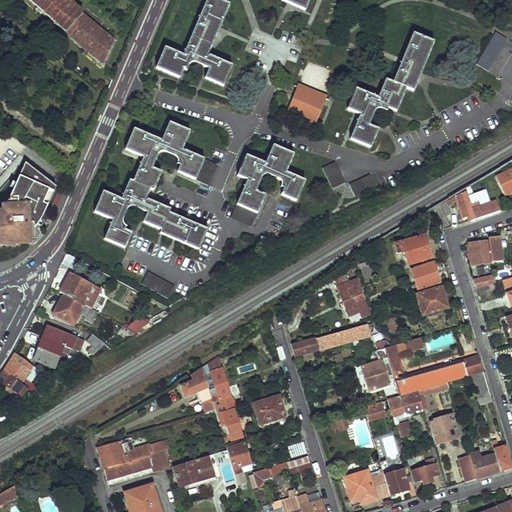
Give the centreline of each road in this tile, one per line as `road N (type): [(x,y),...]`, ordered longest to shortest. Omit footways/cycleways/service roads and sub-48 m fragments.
road 1 (residential): [(122,84),(388,165),(492,110),(511,85)]
road 2 (residential): [(511,439),(453,245),(465,231),(511,214)]
road 3 (residential): [(122,84),(55,239),(27,269)]
road 4 (residential): [(277,334),(329,511)]
